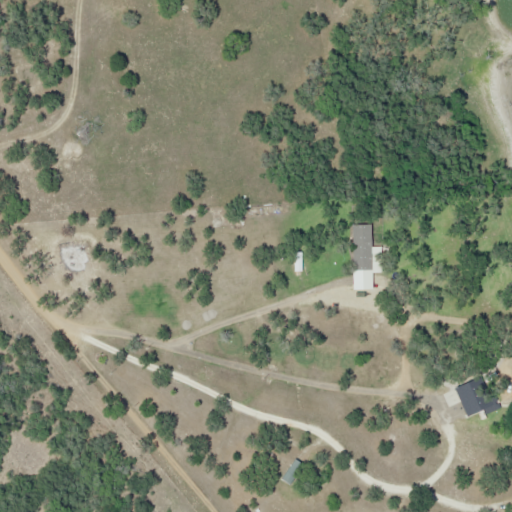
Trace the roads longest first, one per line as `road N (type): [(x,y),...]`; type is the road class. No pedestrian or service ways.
road 1 (residential): [(220,511),(0,238)]
road 2 (residential): [(88,348),(342,445),(392,492)]
